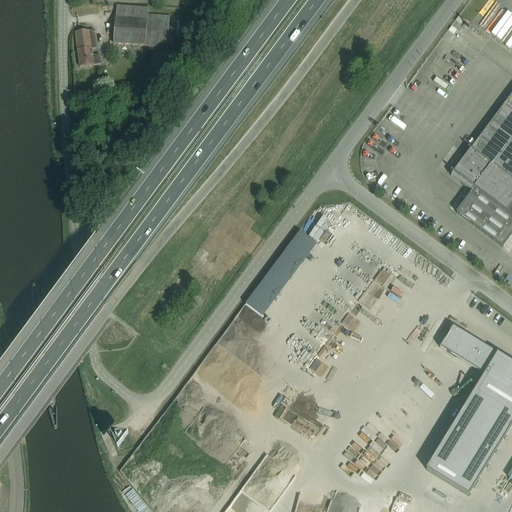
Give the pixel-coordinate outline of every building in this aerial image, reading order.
[(116,6),(116,12),(113,44),(167,49),(169,18),(148,16),(148,9),(116,6)] [(79,68),(100,65),(99,55),(93,56),(92,50),(96,49),(93,31),(75,33),(79,68)] [(511,94),(471,150),(468,148),(468,149),(472,152),(468,157),(466,156),(451,177),(472,192),(456,213),(503,248),(511,234),(511,94)] [(41,307),(34,308),(48,404),(55,404),(41,307)] [(468,496),(511,425),(511,364),(453,328),(440,348),(485,376),(426,470),(468,496)]
